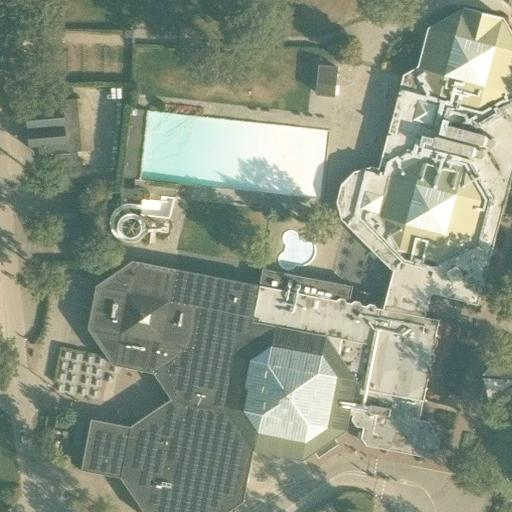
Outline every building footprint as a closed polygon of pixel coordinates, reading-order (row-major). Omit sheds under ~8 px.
[(425,317),(432,293),(445,296),(479,305),(484,286),(489,265),(496,239),(503,214),(511,177),(511,33),(503,18),(464,8),(429,28),(419,67),(404,75),(380,169),(373,167),(354,171),(341,184),(337,202),(342,219),(364,240),(393,269),(389,291),(418,298),(392,419),(387,445),(392,442),(395,447),(403,449),(408,445),(417,447),(421,452),(429,454),(435,449),(436,442),(432,436),(434,428),(432,426),(429,422),(420,420),(424,401),(427,401),(427,400),(424,400),(427,389),(429,380),(428,380),(429,378),(432,376),(433,371),(431,368),(432,363),(435,361),(436,356),(434,353),(435,348),(438,346),(439,341),(437,338),(439,325),(440,320),(425,317)] [(334,95),(337,67),(319,66),(316,94),(334,95)] [(80,151),(76,99),(33,103),(34,112),(24,113),(26,129),(35,128),(38,155),(54,154),(57,193),(84,190),(82,161),(78,162),(77,152),(80,151)] [(142,201),(142,199),(143,189),(133,188),(133,180),(121,179),(119,198),(142,201)] [(199,306),(254,317),(260,286),(174,270),(131,261),(95,286),(86,329),(104,355),(111,365),(117,366),(151,373),(191,346),(199,306)] [(338,300),(260,286),(254,317),(346,335),(341,366),(350,367),(349,377),(361,380),(354,412),(354,415),(353,420),(357,427),(364,428),(366,427),(368,430),(367,437),(370,442),(387,445),(392,419),(418,298),(389,291),(385,308),(378,307),(376,304),(371,303),(368,305),(363,304),(361,301),(356,300),(353,303),(348,302),(346,298),(341,298),(338,300)] [(191,346),(151,373),(169,400),(225,411),(247,443),(253,450),(303,459),(318,450),(320,453),(334,444),(331,440),(346,431),(349,414),(354,415),(354,412),(361,380),(349,377),(350,367),(341,366),(346,335),(254,317),(199,306),(191,346)] [(226,511),(242,502),(247,443),(225,411),(169,400),(129,427),(88,419),(78,470),(119,478),(141,511),(226,511)]
